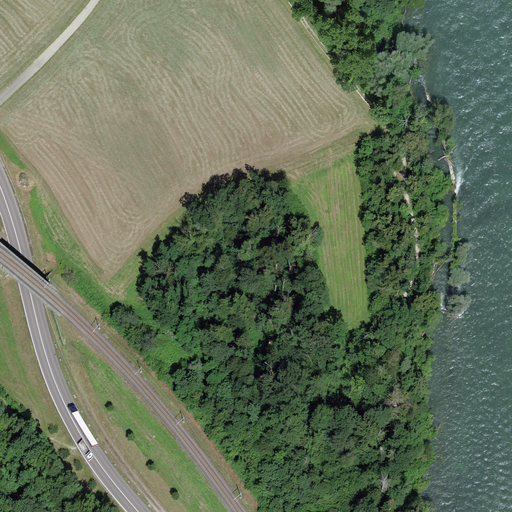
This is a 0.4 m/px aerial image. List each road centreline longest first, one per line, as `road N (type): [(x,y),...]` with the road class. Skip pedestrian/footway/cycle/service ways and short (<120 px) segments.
road 1 (track): [(289,0),(403,151),(417,250),(389,333),(399,511)]
road 2 (primary): [(139,511),(99,463),(54,377),(0,184)]
road 3 (track): [(94,0),(0,97)]
